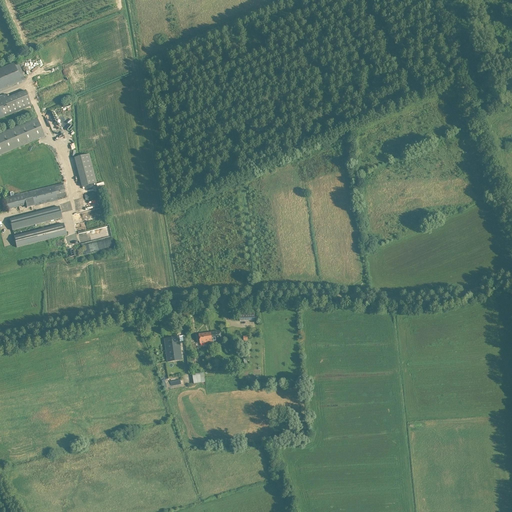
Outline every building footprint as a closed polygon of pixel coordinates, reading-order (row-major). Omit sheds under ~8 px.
[(18,63),(14,65),(14,63),(0,68),(0,90),(21,82),(25,80),(18,63)] [(6,94),(0,96),(0,118),(31,106),(25,91),(8,98),(6,94)] [(51,112),(46,114),(55,139),(59,138),(51,112)] [(37,118),(0,133),(0,154),(45,137),(37,118)] [(81,187),(96,183),(89,154),(74,157),(81,187)] [(63,184),(4,198),(7,210),(33,203),(34,206),(66,198),(63,184)] [(59,207),(14,218),(9,219),(12,231),(61,218),(59,207)] [(63,224),(14,236),(16,247),(66,235),(63,224)] [(79,244),(97,241),(99,251),(114,248),(109,224),(105,225),(105,227),(99,229),(99,228),(77,232),(79,244)] [(240,321),(255,321),(255,313),(239,313),(240,321)] [(214,345),(213,341),(221,340),(220,331),(211,333),(211,338),(210,338),(210,340),(208,340),(208,342),(210,342),(210,344),(211,343),(211,346),(214,345)] [(207,346),(211,346),(211,343),(210,344),(210,342),(208,342),(208,340),(210,340),(210,338),(211,338),(211,333),(199,334),(200,343),(207,342),(207,346)] [(182,360),(180,342),(179,337),(164,339),(167,362),(182,360)] [(194,384),(202,382),(205,382),(204,373),(192,374),(194,384)]
